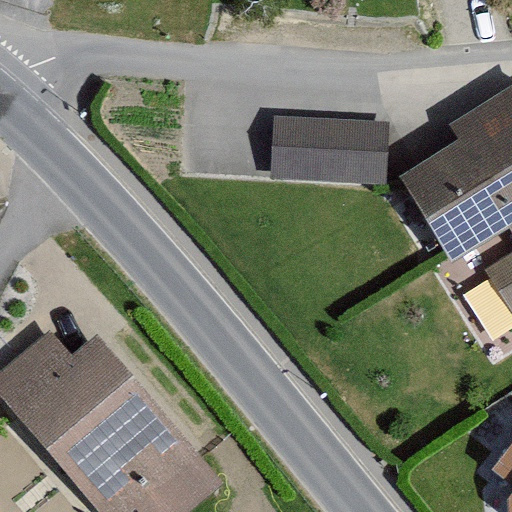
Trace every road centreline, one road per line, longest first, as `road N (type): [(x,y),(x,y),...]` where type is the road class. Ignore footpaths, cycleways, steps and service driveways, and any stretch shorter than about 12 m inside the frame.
road 1 (residential): [(0,82),(55,58),(371,79),(511,68)]
road 2 (tertiary): [(375,511),(61,151)]
road 3 (residential): [(61,151),(0,261)]
